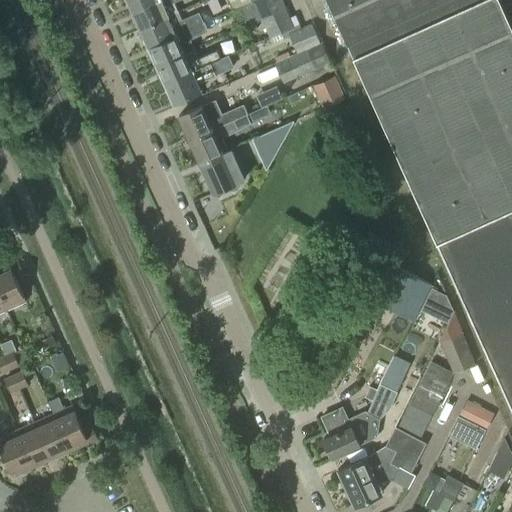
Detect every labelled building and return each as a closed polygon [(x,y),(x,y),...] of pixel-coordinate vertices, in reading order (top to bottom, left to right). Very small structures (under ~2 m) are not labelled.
[(123,0),(126,5),(128,4),(131,12),(157,0),(123,0)] [(157,0),(131,12),(135,20),(133,21),(137,29),(139,28),(139,30),(178,12),(174,3),(179,0),(157,0)] [(228,0),(233,10),(237,8),(239,8),(253,1),(256,0),(228,0)] [(256,0),(253,1),(261,17),(285,6),(282,0),(256,0)] [(327,0),(436,242),(511,404),(511,51),(509,53),(485,0),(327,0)] [(285,6),(261,17),(270,37),(294,27),(285,6)] [(205,10),(199,12),(203,22),(212,18),(209,11),(205,10)] [(144,39),(147,47),(204,23),(199,12),(182,20),(178,12),(139,30),(140,31),(138,32),(142,40),(144,39)] [(207,30),(204,23),(147,47),(151,55),(149,55),(153,63),(155,63),(156,64),(193,47),(189,39),(207,30)] [(298,54),(319,44),(321,44),(312,23),(289,33),(298,54)] [(325,59),(319,44),(298,54),(275,64),(283,83),(315,69),(313,64),(325,59)] [(160,74),(164,82),(190,71),(191,74),(211,65),(221,61),(217,50),(198,58),(193,47),(156,64),(156,65),(154,66),(158,75),(160,74)] [(273,62),(235,77),(242,97),(281,81),(273,62)] [(164,82),(173,103),(198,91),(195,84),(216,75),(211,65),(191,74),(190,71),(164,82)] [(312,85),(322,107),(344,97),(334,75),(312,85)] [(269,87),(274,99),(281,97),(275,84),(269,87)] [(178,115),(189,139),(247,113),(243,106),(222,115),(215,99),(178,115)] [(251,123),(247,113),(189,139),(200,164),(228,151),(222,138),(230,134),(251,123)] [(228,151),(200,164),(213,193),(226,187),(229,190),(233,191),(237,189),(240,185),(240,181),(244,179),(231,150),(228,151)] [(0,267),(0,291),(7,308),(14,304),(25,299),(15,276),(24,272),(18,259),(0,267)] [(401,268),(384,304),(413,319),(431,283),(401,268)] [(422,305),(449,320),(460,303),(433,287),(422,305)] [(308,306),(296,299),(285,318),(297,325),(308,306)] [(461,332),(439,341),(453,372),(475,363),(461,332)] [(52,336),(42,341),(46,349),(56,344),(52,336)] [(13,351),(4,355),(11,370),(20,366),(13,351)] [(382,377),(379,383),(396,390),(398,391),(410,362),(392,354),(388,364),(382,377)] [(11,370),(4,355),(0,356),(0,369),(2,374),(11,370)] [(426,372),(448,383),(454,373),(431,361),(426,372)] [(22,370),(12,375),(18,390),(28,385),(22,370)] [(426,372),(420,382),(443,394),(448,383),(426,372)] [(18,390),(12,375),(4,378),(11,393),(18,390)] [(415,393),(437,405),(443,394),(420,382),(415,393)] [(379,383),(367,412),(380,418),(389,410),(398,391),(396,390),(379,383)] [(432,416),(437,405),(415,393),(409,404),(432,416)] [(458,416),(486,430),(494,414),(466,400),(458,416)] [(426,426),(432,416),(409,404),(404,415),(426,426)] [(83,429),(72,405),(57,412),(74,449),(98,438),(92,425),(83,429)] [(324,440),(322,441),(326,449),(328,448),(332,457),(377,437),(380,418),(367,412),(365,411),(346,420),(349,426),(341,429),(323,438),(324,440)] [(57,412),(37,421),(54,458),(74,449),(57,412)] [(398,425),(421,437),(426,426),(404,415),(398,425)] [(37,421),(17,430),(34,467),(54,458),(37,421)] [(346,488),(354,505),(377,495),(374,488),(390,480),(409,490),(417,473),(414,471),(427,443),(396,427),(388,445),(396,449),(389,468),(346,488)] [(17,430),(0,437),(0,452),(2,452),(13,476),(34,467),(17,430)] [(511,448),(499,444),(491,469),(508,475),(511,462),(511,448)] [(338,470),(346,488),(389,468),(396,449),(388,445),(387,447),(362,459),(338,470)] [(447,511),(453,501),(463,483),(448,475),(438,492),(431,508),(437,511),(438,508),(447,511)] [(431,508),(438,492),(433,489),(425,504),(431,508)]
